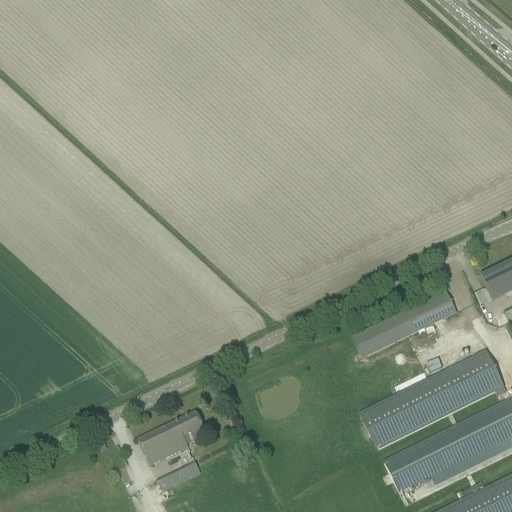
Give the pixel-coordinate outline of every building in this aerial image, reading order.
[(511,261),(480,277),(484,286),(492,303),(511,293),(511,261)] [(369,357),(456,315),(446,293),(358,336),(369,357)] [(434,335),(411,345),(415,355),(438,345),(434,335)] [(504,390),(504,389),(490,362),(487,356),(485,352),(359,415),(377,453),(382,451),(495,395),(497,399),(503,396),(506,395),(504,391),(504,390)] [(432,363),(420,366),(421,376),(434,374),(432,363)] [(511,399),(382,464),(398,497),(511,439),(511,399)] [(138,443),(142,452),(150,469),(187,451),(183,442),(204,432),(196,415),(138,443)] [(511,439),(398,497),(405,511),(408,511),(511,460),(511,439)] [(162,495),(200,475),(195,463),(157,482),(162,495)] [(511,511),(511,476),(439,511),(511,511)]
